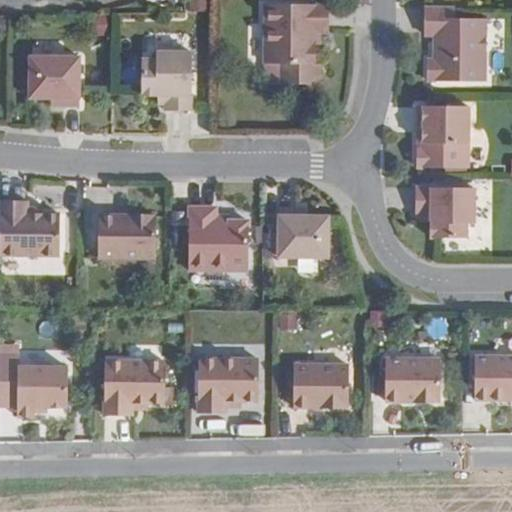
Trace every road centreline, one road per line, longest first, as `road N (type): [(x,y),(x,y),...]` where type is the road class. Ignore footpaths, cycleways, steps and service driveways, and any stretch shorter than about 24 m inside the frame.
road 1 (residential): [(511,462),(0,469)]
road 2 (residential): [(359,168),(0,156)]
road 3 (residential): [(511,280),(429,280),(399,267),(381,243),(359,168)]
road 4 (residential): [(384,0),(381,82),(359,168)]
